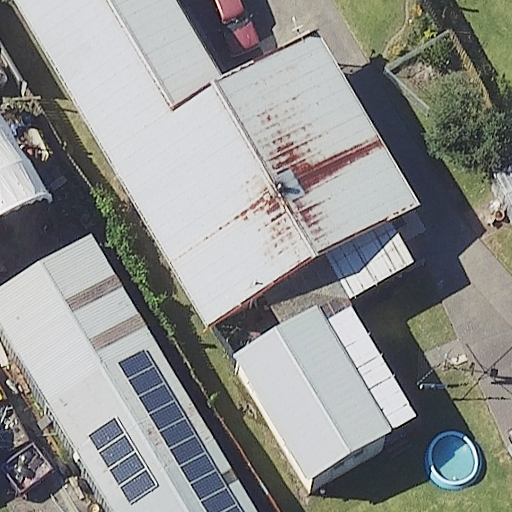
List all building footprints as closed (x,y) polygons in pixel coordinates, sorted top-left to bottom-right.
[(247,317),(307,281),(330,321),(395,282),(372,243),(408,222),(300,37),(196,98),(138,0),(5,0),(0,3),(0,29),(189,351),(247,317)] [(0,238),(30,220),(0,171),(0,238)] [(231,511),(75,249),(0,293),(0,382),(77,511),(231,511)] [(307,281),(247,317),(264,347),(216,376),(290,503),(399,438),(330,321),(307,281)] [(511,435),(490,448),(511,489),(511,435)]
